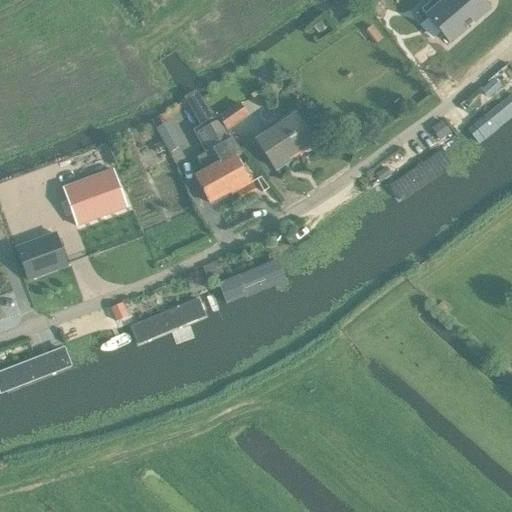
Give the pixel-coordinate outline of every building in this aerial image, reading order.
[(480,0),(431,0),(420,10),(449,43),(488,9),(480,0)] [(482,91),(488,98),(499,87),(493,80),(482,91)] [(511,93),(465,131),(478,146),(511,118),(511,93)] [(201,99),(188,106),(201,131),(197,133),(207,151),(213,148),(220,162),(195,176),(210,205),(214,203),(215,206),(226,200),(224,196),(230,193),(231,195),(251,184),(235,156),(242,152),(231,138),(218,122),(201,99)] [(227,129),(247,116),(239,103),(219,117),(227,129)] [(295,115),(256,141),(274,169),(290,159),(290,160),(314,144),(295,115)] [(441,151),(385,189),(399,208),(454,167),(441,151)] [(63,189),(77,227),(126,209),(112,171),(63,189)] [(16,248),(28,280),(67,266),(55,234),(16,248)] [(279,262),(217,286),(226,308),(288,282),(279,262)] [(199,299),(129,327),(137,347),(207,319),(199,299)] [(76,370),(67,348),(0,372),(0,380),(5,395),(76,370)]
